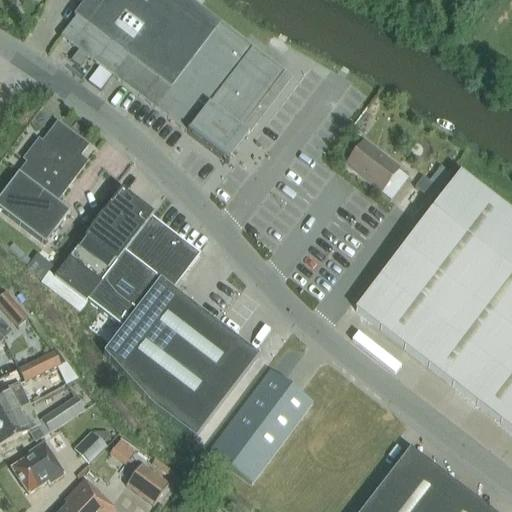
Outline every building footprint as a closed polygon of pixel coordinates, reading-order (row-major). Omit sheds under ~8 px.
[(100,93),(111,78),(219,160),(284,75),(185,0),(87,0),(83,5),(74,17),(76,19),(60,39),(78,53),(71,62),(79,69),(86,59),(99,68),(88,83),(100,93)] [(50,99),(44,111),(61,119),(67,107),(50,99)] [(57,125),(42,144),(38,141),(22,162),(26,165),(0,199),(0,212),(45,246),(69,215),(56,205),(85,166),(78,161),(88,148),(57,125)] [(363,145),(345,168),(381,196),(399,172),(363,145)] [(511,217),(460,177),(355,312),(511,433),(511,217)] [(423,178),(415,190),(431,202),(439,190),(423,178)] [(85,305),(87,304),(151,219),(152,218),(120,193),(102,218),(101,218),(89,233),(89,234),(47,289),(79,314),(85,305)] [(200,256),(151,219),(87,304),(99,313),(87,330),(110,348),(103,357),(152,411),(196,443),(258,359),(172,293),(200,256)] [(42,282),(47,276),(51,271),(36,259),(32,264),(29,269),(28,270),(27,271),(32,274),(42,282)] [(27,320),(4,294),(0,298),(0,314),(14,331),(27,320)] [(3,342),(12,334),(0,320),(0,345),(4,342),(3,342)] [(59,368),(52,354),(16,371),(23,385),(59,368)] [(251,487),(312,405),(270,374),(209,455),(251,487)] [(0,420),(29,406),(19,385),(8,391),(8,390),(0,393),(0,420)] [(50,435),(83,413),(75,400),(42,422),(50,435)] [(29,433),(40,428),(29,406),(0,420),(0,447),(29,433)] [(102,447),(109,439),(105,435),(95,435),(92,437),(89,434),(71,452),(86,467),(104,449),(102,447)] [(116,453),(131,460),(135,451),(121,443),(116,453)] [(48,487),(64,477),(43,446),(28,456),(29,459),(11,471),(28,497),(47,484),(48,487)] [(487,511),(409,451),(362,511),(487,511)] [(153,509),(169,488),(141,467),(126,488),(153,509)] [(114,511),(84,483),(63,505),(66,507),(61,511),(114,511)]
